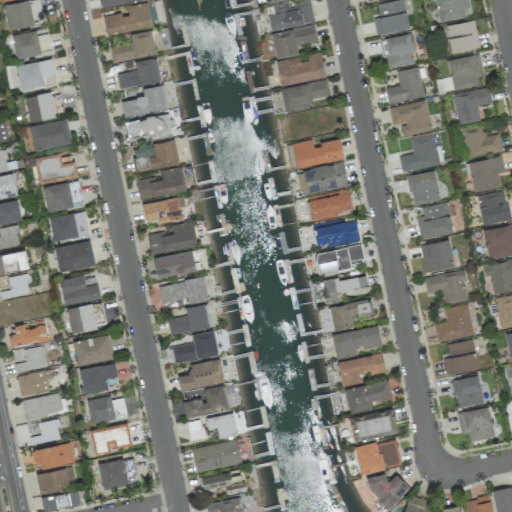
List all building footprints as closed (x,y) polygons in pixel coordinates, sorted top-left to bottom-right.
[(28,0),(4,4),(8,29),(34,25),(33,20),(42,19),(39,0),(28,0)] [(98,0),(101,8),(136,0),(98,0)] [(313,22),(310,0),(309,0),(290,3),(290,1),(271,4),(273,14),(268,15),(270,29),(313,22)] [(373,18),(376,35),(408,28),(402,0),(394,0),(376,4),(379,17),(373,18)] [(469,7),(467,0),(434,0),(440,22),(464,17),(463,9),(469,7)] [(151,26),(147,2),(126,6),(127,12),(103,16),(107,35),(151,26)] [(446,24),(449,52),(478,49),(475,21),(446,24)] [(271,33),(275,57),(297,53),(295,45),(317,41),(314,24),(271,33)] [(16,59),(41,53),(36,30),(11,35),(16,59)] [(155,53),(151,30),(129,33),(131,43),(109,46),(112,61),(155,53)] [(386,69),(416,62),(409,33),(379,40),(386,69)] [(275,61),(280,85),(325,76),(320,51),(302,55),(275,61)] [(476,77),(483,75),(478,53),(446,60),(453,90),(478,85),(476,77)] [(134,61),(136,70),(117,73),(119,88),(160,82),(156,57),(134,61)] [(16,64),(19,88),(55,84),(52,59),(16,64)] [(395,71),(398,85),(385,88),(388,104),(424,96),(418,66),(395,71)] [(280,87),(284,113),(309,109),(308,99),(328,96),(326,80),(280,87)] [(166,109),(161,85),(140,88),(142,97),(121,101),(123,116),(166,109)] [(491,102),(487,86),(452,94),(458,124),(479,120),(476,105),(491,102)] [(63,116),(61,94),(50,96),(50,93),(25,96),(28,120),(63,116)] [(392,126),(400,124),(402,136),(430,130),(424,100),(388,107),(392,126)] [(125,120),(127,134),(142,132),(143,138),(171,134),(169,114),(125,120)] [(33,150),(70,144),(66,119),(29,125),(33,150)] [(498,133),(485,136),(482,123),(459,128),(465,158),(501,151),(498,133)] [(401,172),(438,164),(431,133),(409,138),(412,153),(398,156),(401,172)] [(154,156),(148,157),(149,168),(178,164),(175,139),(152,142),(154,156)] [(292,143),(296,167),(342,159),(338,139),(312,144),(311,139),(292,143)] [(40,180),(75,174),(72,155),(61,157),(60,152),(36,157),(40,180)] [(500,187),(498,173),(504,172),(501,156),(467,162),(473,192),(500,187)] [(347,186),(342,162),(301,169),(304,193),(347,186)] [(185,192),(181,166),(160,169),(161,177),(136,180),(139,198),(185,192)] [(412,205),(440,199),(433,170),(406,176),(412,205)] [(83,205),(77,180),(42,187),(47,212),(83,205)] [(481,224),(509,220),(505,190),(477,194),(481,224)] [(336,217),(335,211),(351,208),(348,191),(307,198),(311,221),(336,217)] [(142,203),(146,224),(181,216),(176,196),(142,203)] [(0,223),(20,221),(18,200),(0,201),(0,223)] [(421,215),(415,217),(420,239),(452,232),(446,202),(419,208),(421,215)] [(89,234),(84,210),(48,218),(54,242),(89,234)] [(150,253),(196,246),(192,221),(171,224),(172,231),(148,234),(150,253)] [(312,228),(316,248),(357,240),(355,226),(347,227),(346,221),(312,228)] [(488,260),(511,254),(511,250),(511,246),(511,223),(482,230),(488,260)] [(0,247),(19,244),(15,225),(0,227),(0,247)] [(425,272),(453,266),(448,239),(419,245),(425,272)] [(53,247),(58,271),(94,264),(89,240),(53,247)] [(316,252),(319,272),(364,265),(360,245),(316,252)] [(0,274),(28,267),(23,248),(0,254),(0,274)] [(154,255),(155,276),(194,273),(193,252),(154,255)] [(511,259),(482,264),(484,276),(490,276),(492,293),(511,289),(511,259)] [(466,300),(462,270),(424,276),(426,292),(441,290),(443,303),(466,300)] [(30,293),(25,273),(7,277),(9,286),(0,287),(0,293),(2,299),(30,293)] [(58,280),(64,305),(100,297),(97,283),(85,286),(82,274),(58,280)] [(322,281),(325,303),(338,301),(336,293),(368,289),(365,274),(322,281)] [(206,299),(202,276),(157,285),(161,303),(186,298),(187,303),(206,299)] [(511,294),(493,298),(495,303),(487,305),(489,315),(497,313),(500,328),(511,326),(511,294)] [(352,327),(350,316),(372,313),(370,299),(329,305),(332,330),(352,327)] [(96,329),(92,303),(66,308),(70,333),(96,329)] [(169,334),(208,328),(205,303),(184,306),(185,316),(167,318),(169,334)] [(473,335),(467,304),(443,308),(445,322),(433,324),(436,342),(473,335)] [(13,325),(14,333),(8,334),(10,346),(49,340),(46,318),(29,321),(29,322),(13,325)] [(330,333),(335,359),(357,355),(355,347),(361,345),(362,349),(381,345),(377,324),(330,333)] [(217,355),(213,330),(191,333),(192,342),(171,346),(174,362),(217,355)] [(112,358),(107,333),(71,342),(77,365),(112,358)] [(446,344),(448,356),(442,358),(446,375),(478,368),(471,338),(446,344)] [(11,351),(15,371),(46,366),(42,345),(11,351)] [(341,386),(360,382),(358,374),(384,370),(381,353),(336,361),(341,386)] [(187,364),(188,373),(177,376),(180,390),(223,381),(218,358),(187,364)] [(78,368),(82,393),(108,389),(107,384),(117,383),(114,362),(78,368)] [(48,390),(46,378),(51,377),(49,368),(16,376),(20,396),(48,390)] [(452,379),(455,407),(481,404),(478,375),(452,379)] [(391,398),(389,381),(345,387),(348,412),(371,409),(370,401),(391,398)] [(185,418),(228,409),(222,383),(201,388),(203,396),(181,401),(185,418)] [(122,397),(111,399),(110,394),(86,399),(90,423),(125,416),(122,397)] [(460,434),(467,433),(468,441),(493,437),(488,406),(456,411),(460,434)] [(396,434),(393,409),(350,414),(353,439),(396,434)] [(218,437),(236,433),(232,412),(205,418),(207,430),(216,428),(218,437)] [(38,422),(40,434),(29,436),(30,444),(59,439),(55,419),(38,422)] [(190,440),(203,438),(200,419),(186,421),(190,440)] [(90,428),(94,451),(131,445),(127,423),(90,428)] [(400,464),(395,437),(353,446),(359,473),(400,464)] [(240,462),(235,439),(191,448),(196,472),(240,462)] [(33,448),(37,469),(73,461),(68,441),(33,448)] [(132,484),(128,457),(98,462),(102,489),(132,484)] [(38,491),(68,489),(67,479),(73,478),(72,468),(36,471),(38,491)] [(200,478),(202,488),(224,484),(226,494),(244,490),(240,470),(200,478)] [(409,487),(395,473),(389,480),(379,470),(364,484),(388,508),(409,487)] [(495,511),(511,511),(511,485),(492,489),(495,511)] [(40,497),(43,510),(79,502),(77,489),(40,497)] [(428,511),(432,501),(408,494),(402,511),(428,511)] [(464,500),(465,511),(491,511),(488,495),(464,500)] [(243,511),(241,497),(205,503),(206,511),(243,511)]
